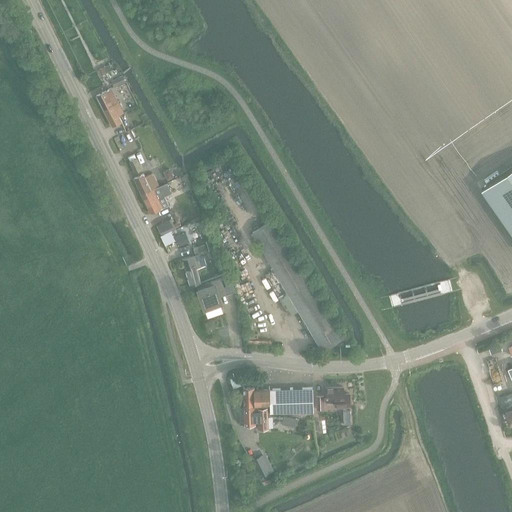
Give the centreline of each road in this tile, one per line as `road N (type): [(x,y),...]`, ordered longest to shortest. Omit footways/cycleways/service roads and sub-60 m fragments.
road 1 (tertiary): [(197,374),(178,311),(29,0)]
road 2 (tertiary): [(197,374),(241,360),(393,362),(465,336)]
road 3 (tertiary): [(222,511),(197,374)]
